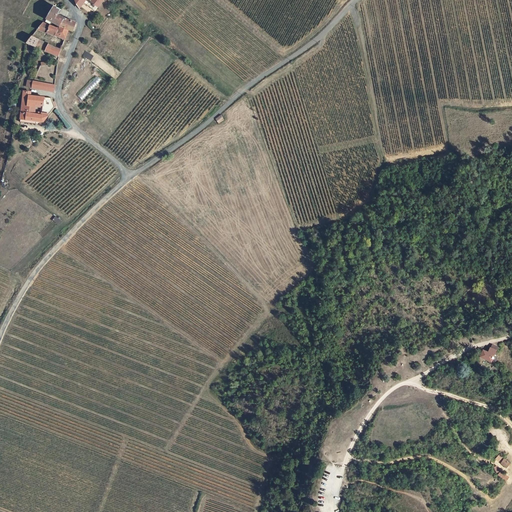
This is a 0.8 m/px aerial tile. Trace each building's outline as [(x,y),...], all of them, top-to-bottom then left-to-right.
[(85,0),(89,0),(98,7),(103,0),(75,0),(76,4),(80,8),(85,0)] [(62,9),(56,5),(49,18),(62,26),(66,17),(60,13),(62,9)] [(73,31),(74,29),(77,23),(66,17),(62,26),(69,30),(73,31)] [(44,22),(39,28),(48,31),(48,32),(56,35),(56,33),(59,34),(59,35),(65,38),(69,30),(61,27),(60,26),(59,29),(53,26),(44,22)] [(27,43),(36,47),(39,40),(32,36),(27,43)] [(44,42),(39,40),(36,47),(39,48),(40,46),(42,47),(44,42)] [(59,56),(61,50),(49,44),(45,51),(59,56)] [(90,59),(93,56),(85,51),(83,54),(90,59)] [(28,80),(27,87),(55,92),(56,85),(28,80)] [(52,98),(33,95),(33,92),(25,90),(22,119),(45,123),(51,114),(55,106),(52,98)] [(484,350),(481,357),(492,363),(499,348),(494,345),(490,353),(484,350)] [(511,463),(506,459),(502,463),(507,468),(511,463)] [(498,475),(507,481),(510,477),(501,471),(498,475)]
